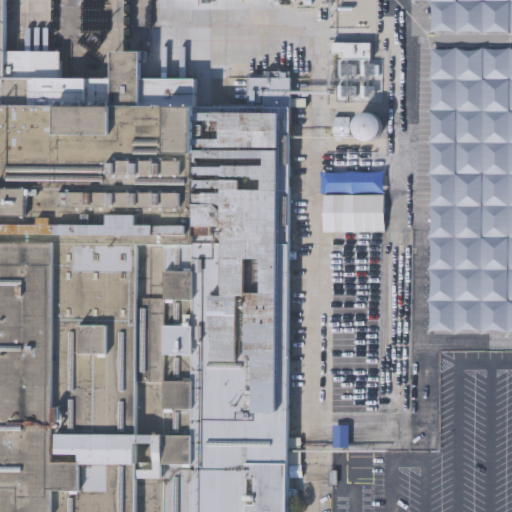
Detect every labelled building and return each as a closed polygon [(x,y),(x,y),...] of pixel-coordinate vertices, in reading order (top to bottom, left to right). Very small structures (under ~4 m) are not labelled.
[(0,511),(0,0),(6,0),(6,51),(62,51),(62,77),(116,78),(117,48),(124,48),(144,49),(142,104),(249,103),(249,76),(266,76),(266,69),(290,70),(290,76),(291,76),(291,97),(307,97),(307,105),(291,105),(290,437),(302,437),(302,448),(290,448),(290,451),(302,452),(302,464),(289,464),(288,511),(0,511)] [(351,120),(336,120),(336,139),(351,138),(351,120)] [(323,174),(323,194),(385,194),(385,175),(323,174)] [(405,511),(405,467),(390,467),(390,511),(405,511)] [(424,511),(425,467),(410,467),(410,511),(424,511)]
